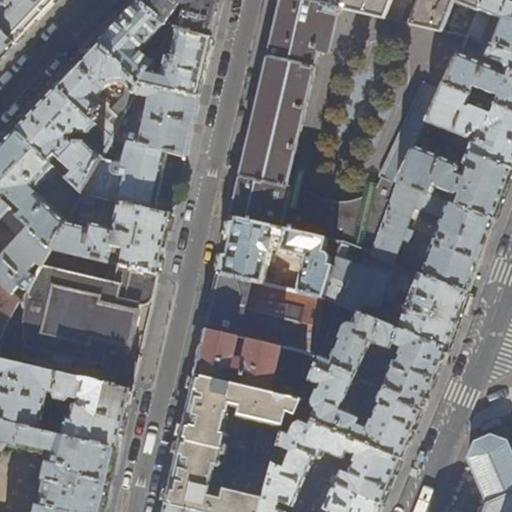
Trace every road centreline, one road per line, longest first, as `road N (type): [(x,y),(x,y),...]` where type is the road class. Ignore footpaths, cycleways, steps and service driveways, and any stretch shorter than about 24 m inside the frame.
road 1 (residential): [(130,511),(252,0)]
road 2 (residential): [(415,511),(487,339)]
road 3 (residential): [(96,0),(0,99)]
